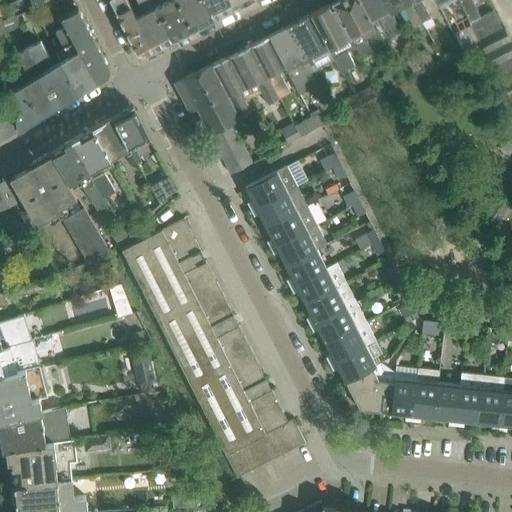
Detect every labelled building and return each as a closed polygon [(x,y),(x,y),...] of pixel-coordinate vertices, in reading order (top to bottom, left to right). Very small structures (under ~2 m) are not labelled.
[(9,13),(27,5),(24,0),(15,0),(5,5),(5,10),(9,13)] [(57,5),(54,0),(47,0),(45,1),(49,9),(57,5)] [(111,0),(133,44),(137,51),(144,54),(153,49),(133,9),(134,9),(131,4),(128,0),(111,0)] [(173,39),(153,0),(139,0),(142,4),(134,9),(133,9),(153,49),(173,39)] [(193,29),(178,0),(153,0),(173,39),(193,29)] [(178,0),(193,29),(214,18),(204,0),(178,0)] [(234,8),(229,0),(204,0),(214,18),(234,8)] [(371,22),(360,0),(336,0),(332,2),(355,47),(356,46),(362,56),(372,51),(367,39),(379,34),(372,21),(371,22)] [(390,12),(383,0),(360,0),(371,22),(372,21),(373,21),(372,18),(379,14),(391,36),(401,30),(391,12),(390,12)] [(421,22),(410,0),(383,0),(390,12),(391,12),(403,6),(414,26),(421,22)] [(410,0),(421,22),(423,21),(427,28),(434,24),(430,17),(431,17),(422,0),(410,0)] [(457,0),(469,22),(471,21),(481,15),(472,0),(457,0)] [(355,47),(332,2),(311,13),(335,58),(334,59),(341,71),(355,64),(348,50),(355,47)] [(61,13),(57,5),(49,9),(53,17),(61,13)] [(109,66),(78,7),(62,15),(66,23),(67,23),(96,80),(107,73),(109,66)] [(472,23),(470,24),(478,40),(480,39),(502,27),(493,9),(492,10),(481,15),(471,21),(472,23)] [(335,58),(311,13),(291,23),(315,69),(334,59),(335,58)] [(17,15),(7,19),(11,29),(21,25),(17,15)] [(62,15),(52,20),(56,28),(70,54),(61,59),(78,91),(96,80),(67,23),(66,23),(62,15)] [(291,23),(269,35),(285,67),(287,67),(300,92),(311,86),(305,74),(315,69),(291,23)] [(478,40),(470,24),(454,33),(461,48),(478,40)] [(487,52),(511,39),(504,26),(502,27),(480,39),(484,46),(487,52)] [(285,67),(269,35),(250,44),(278,98),(291,92),(279,70),(285,67)] [(78,91),(61,59),(58,52),(50,57),(41,39),(31,44),(43,73),(59,103),(78,91)] [(511,41),(511,39),(487,52),(493,65),(494,64),(511,55),(511,41)] [(43,73),(31,44),(17,51),(27,70),(19,75),(40,115),(59,103),(43,73)] [(278,98),(250,44),(229,55),(251,97),(262,91),(269,103),(278,98)] [(435,63),(427,48),(417,53),(424,68),(435,63)] [(424,68),(417,53),(406,58),(414,73),(424,68)] [(251,97),(229,55),(211,64),(239,118),(251,110),(246,100),(251,97)] [(511,68),(511,55),(494,64),(500,75),(511,68)] [(239,118),(211,64),(174,83),(189,112),(196,108),(202,117),(201,117),(200,117),(195,120),(198,126),(204,123),(203,123),(204,122),(220,153),(243,141),(233,121),(239,118)] [(40,115),(19,75),(11,80),(18,128),(40,115)] [(355,95),(359,101),(360,103),(370,97),(366,90),(355,95)] [(340,99),(345,108),(357,102),(352,92),(347,95),(340,99)] [(321,94),(298,98),(301,112),(324,108),(321,94)] [(0,141),(17,130),(16,128),(15,128),(11,102),(0,103),(0,141)] [(149,137),(137,116),(131,106),(111,118),(128,149),(149,137)] [(319,109),(309,114),(310,116),(316,126),(325,121),(319,109)] [(310,116),(295,124),(301,134),(316,126),(310,116)] [(128,149),(111,118),(90,129),(109,160),(110,159),(128,149)] [(105,170),(112,166),(113,165),(110,159),(109,160),(90,129),(70,140),(102,194),(115,187),(105,170)] [(102,194),(70,140),(50,151),(68,183),(69,182),(73,188),(83,183),(92,200),(98,210),(107,204),(102,194)] [(248,150),(243,141),(220,153),(225,162),(248,150)] [(254,161),(248,150),(225,162),(231,173),(254,161)] [(57,208),(77,197),(73,188),(69,182),(68,183),(50,151),(30,163),(31,165),(11,176),(36,223),(58,210),(57,208)] [(137,151),(131,154),(136,164),(141,162),(137,151)] [(340,162),(335,152),(320,159),(325,169),(333,165),(333,166),(340,162)] [(346,174),(340,162),(333,166),(339,177),(346,174)] [(504,163),(497,173),(511,183),(511,165),(510,167),(504,163)] [(297,184),(287,164),(245,186),(252,200),(247,202),(250,208),(255,206),(297,184)] [(310,170),(317,186),(328,181),(321,165),(310,170)] [(176,191),(168,176),(150,185),(160,202),(176,191)] [(0,207),(1,209),(15,202),(4,178),(0,179),(0,207)] [(307,203),(297,184),(250,208),(254,216),(259,213),(265,225),(307,203)] [(359,201),(354,190),(344,196),(349,205),(352,204),(353,205),(359,201)] [(365,212),(359,201),(353,205),(358,215),(365,212)] [(27,227),(15,202),(1,209),(12,233),(27,227)] [(317,223),(307,203),(265,225),(271,238),(266,240),(270,247),(317,223)] [(69,230),(90,218),(84,207),(63,219),(69,230)] [(97,228),(90,218),(69,230),(76,241),(97,228)] [(190,229),(184,218),(162,230),(167,240),(190,229)] [(327,242),(317,223),(270,247),(273,254),(278,252),(285,264),(317,247),(327,242)] [(31,234),(27,227),(12,233),(16,241),(31,234)] [(103,239),(97,228),(76,241),(82,252),(103,239)] [(195,239),(190,229),(167,240),(172,250),(195,239)] [(372,243),(379,240),(374,229),(367,232),(372,243)] [(194,293),(189,283),(183,272),(206,261),(207,261),(201,249),(200,250),(177,261),(172,250),(167,240),(162,230),(122,250),(226,453),(236,447),(248,441),(259,436),(265,433),(259,422),(254,411),(248,401),(271,390),(272,389),(267,378),(266,378),(243,389),(237,379),(232,368),(226,357),(221,347),(215,336),(238,325),(239,324),(233,313),(233,314),(210,325),(205,314),(199,304),(194,293)] [(103,239),(82,252),(89,263),(107,256),(108,248),(103,239)] [(200,250),(195,239),(172,250),(177,261),(200,250)] [(385,251),(379,240),(372,243),(378,254),(385,251)] [(327,266),(317,247),(285,264),(291,277),(286,279),(290,286),(327,267),(327,266)] [(211,272),(206,261),(183,272),(189,283),(211,272)] [(304,303),(347,281),(337,262),(337,261),(327,266),(327,267),(290,286),(293,292),(298,290),(304,303)] [(399,279),(393,268),(386,271),(392,283),(399,279)] [(216,282),(211,272),(189,283),(194,293),(216,282)] [(404,289),(399,279),(392,283),(397,293),(404,289)] [(309,325),(357,300),(347,281),(304,303),(311,315),(305,318),(309,325)] [(34,282),(15,288),(18,296),(37,290),(34,282)] [(222,293),(216,282),(194,293),(199,304),(222,293)] [(116,284),(102,290),(106,298),(120,292),(116,284)] [(227,303),(222,293),(199,304),(205,314),(227,303)] [(324,342),(367,320),(357,300),(309,325),(312,331),(317,328),(324,342)] [(415,309),(411,302),(400,307),(404,314),(415,309)] [(233,314),(227,303),(205,314),(210,325),(233,314)] [(418,316),(415,309),(404,314),(408,321),(418,316)] [(0,349),(28,341),(27,339),(20,316),(0,321),(0,349)] [(376,338),(367,320),(324,342),(330,354),(325,357),(329,364),(367,344),(366,343),(376,338)] [(429,332),(431,321),(423,320),(422,331),(429,332)] [(438,333),(439,322),(431,321),(429,332),(438,333)] [(466,332),(467,325),(454,324),(453,331),(466,332)] [(244,336),(238,325),(215,336),(221,347),(244,336)] [(477,333),(478,326),(467,325),(466,332),(477,333)] [(509,337),(510,329),(497,328),(497,335),(509,337)] [(142,330),(130,334),(133,343),(145,339),(144,336),(143,334),(142,330)] [(249,346),(244,336),(221,347),(226,357),(249,346)] [(32,338),(27,339),(28,341),(0,349),(0,374),(18,370),(17,368),(39,363),(32,338)] [(376,363),(367,344),(329,364),(332,370),(337,367),(344,381),(345,381),(350,389),(366,381),(362,372),(377,365),(376,363)] [(255,357),(249,346),(226,357),(232,368),(255,357)] [(260,367),(255,357),(232,368),(237,379),(260,367)] [(394,376),(395,376),(395,371),(381,361),(376,363),(377,365),(362,372),(366,381),(349,390),(359,408),(382,410),(383,395),(392,395),(394,376)] [(47,391),(49,391),(43,366),(40,366),(39,363),(17,368),(18,370),(0,374),(0,420),(43,412),(39,395),(47,393),(47,391)] [(418,366),(416,378),(412,421),(420,421),(420,416),(434,417),(438,381),(439,369),(418,366)] [(266,378),(260,367),(237,379),(243,389),(266,378)] [(153,371),(130,374),(133,397),(156,394),(153,371)] [(478,422),(483,373),(462,371),(460,384),(461,384),(456,425),(463,426),(464,420),(478,422)] [(499,430),(503,388),(504,375),(483,373),(478,422),(492,423),(491,429),(499,430)] [(511,376),(504,375),(503,388),(499,430),(506,431),(507,425),(511,425),(511,376)] [(412,421),(416,378),(395,376),(394,376),(392,395),(383,395),(382,410),(390,411),(390,413),(405,414),(404,420),(412,421)] [(461,384),(460,384),(438,381),(434,417),(449,419),(448,425),(456,425),(461,384)] [(276,400),(271,390),(248,401),(254,411),(276,400)] [(282,411),(276,400),(254,411),(259,422),(282,411)] [(0,446),(3,447),(3,449),(5,449),(69,439),(65,408),(43,412),(0,420),(0,446)] [(287,421),(282,411),(259,422),(265,433),(270,430),(282,424),(287,421)] [(293,418),(287,421),(282,424),(294,448),(305,442),(293,418)] [(92,433),(111,429),(109,419),(90,423),(92,433)] [(294,448),(282,424),(270,430),(282,453),(294,448)] [(282,453),(270,430),(265,433),(259,436),(271,459),(282,453)] [(110,432),(83,435),(85,450),(112,447),(110,432)] [(271,459),(259,436),(248,441),(260,465),(271,459)] [(69,439),(5,449),(8,460),(12,460),(13,468),(10,470),(10,480),(14,482),(15,485),(68,479),(68,477),(72,477),(71,461),(76,460),(74,438),(69,439)] [(260,465),(248,441),(236,447),(248,471),(260,465)] [(248,471),(236,447),(226,453),(225,454),(237,477),(248,471)] [(87,511),(86,494),(74,496),(73,489),(69,490),(68,479),(15,485),(15,486),(12,487),(13,501),(17,502),(17,504),(18,505),(18,511),(77,511),(78,511),(87,511)] [(343,511),(343,509),(323,506),(320,501),(321,500),(321,499),(296,511),(343,511)]
